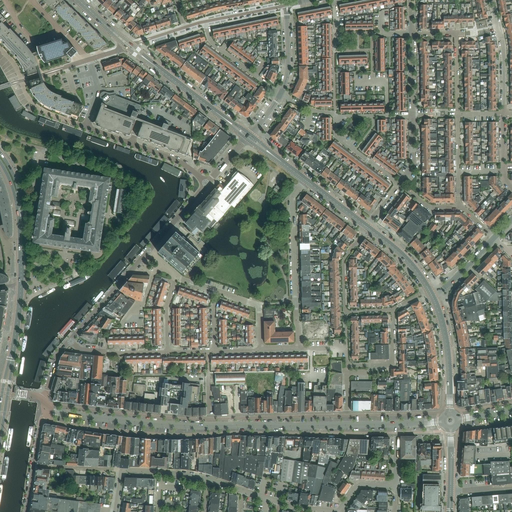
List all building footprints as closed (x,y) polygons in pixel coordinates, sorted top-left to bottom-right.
[(71,8),(64,0),(63,1),(62,0),(55,0),(49,6),(53,11),(54,10),(61,18),(71,8)] [(106,9),(107,9),(109,7),(115,0),(107,0),(103,5),(104,6),(103,6),(106,9)] [(123,2),(124,0),(115,0),(109,7),(107,9),(113,14),(114,12),(123,2)] [(114,12),(113,14),(117,17),(117,18),(118,19),(119,19),(119,20),(121,18),(125,13),(122,10),(124,8),(123,8),(126,4),(123,2),(114,12)] [(135,17),(139,12),(142,9),(134,3),(130,7),(125,13),(121,18),(119,20),(123,23),(124,24),(124,25),(125,26),(126,25),(127,26),(135,17)] [(171,22),(171,24),(172,24),(178,22),(175,14),(174,12),(173,7),(167,9),(171,22)] [(61,18),(65,22),(66,22),(73,29),(83,19),(75,12),(71,8),(61,18)] [(499,10),(500,16),(503,16),(503,15),(508,14),(507,10),(510,10),(510,8),(499,10)] [(171,25),(170,22),(168,16),(165,17),(164,14),(161,15),(160,15),(162,20),(164,27),(171,25)] [(132,30),(133,28),(137,24),(134,22),(137,19),(135,17),(127,26),(129,28),(129,29),(130,30),(131,30),(132,30)] [(149,18),(147,19),(147,20),(151,31),(152,30),(152,31),(153,30),(154,31),(155,30),(156,29),(157,29),(156,27),(154,22),(150,24),(149,18)] [(83,19),(73,29),(77,33),(78,33),(85,40),(95,31),(87,23),(83,19)] [(158,29),(164,27),(162,20),(159,21),(159,19),(155,21),(158,29)] [(143,26),(144,31),(145,33),(146,33),(148,33),(148,32),(149,32),(149,31),(151,31),(147,20),(145,21),(147,25),(143,26)] [(140,26),(138,25),(134,29),(132,31),(137,35),(137,34),(138,35),(143,33),(141,26),(140,26)] [(7,27),(0,33),(0,40),(14,55),(16,58),(19,62),(22,66),(23,69),(24,72),(26,71),(28,76),(38,73),(39,73),(38,70),(37,66),(35,63),(34,60),(32,57),(30,54),(28,51),(26,48),(24,46),(13,35),(15,34),(12,31),(11,32),(9,31),(10,30),(7,27)] [(95,31),(85,40),(94,50),(109,45),(95,31)] [(199,33),(193,35),(197,47),(199,46),(198,43),(205,41),(203,34),(199,35),(199,33)] [(193,35),(188,37),(191,45),(194,44),(195,47),(197,47),(193,35)] [(185,50),(187,50),(183,38),(178,40),(181,49),(184,47),(185,50)] [(41,59),(42,60),(43,61),(44,63),(45,63),(68,55),(71,59),(78,52),(73,48),(68,43),(63,45),(62,40),(38,48),(38,47),(37,47),(37,48),(37,49),(38,50),(38,51),(38,52),(39,53),(39,55),(40,56),(40,57),(41,59)] [(157,47),(156,50),(166,57),(172,49),(176,47),(178,46),(177,43),(176,41),(157,47)] [(469,49),(475,49),(479,49),(478,42),(475,43),(475,41),(469,41),(469,42),(469,48),(469,49)] [(228,49),(232,52),(240,43),(238,42),(236,44),(233,42),(228,49)] [(240,43),(232,52),(237,56),(242,48),(239,46),(241,44),(240,43)] [(205,44),(200,52),(203,54),(201,56),(203,57),(210,48),(205,44)] [(172,49),(166,57),(168,59),(170,61),(170,60),(171,61),(176,54),(173,52),(177,47),(176,47),(172,49)] [(209,58),(214,51),(210,48),(203,57),(204,58),(206,56),(209,58)] [(242,48),(237,56),(241,59),(248,49),(247,48),(245,51),(242,48)] [(248,49),(241,59),(245,62),(251,55),(248,53),(250,50),(248,49)] [(210,63),(211,64),(219,54),(214,51),(209,58),(212,60),(210,63)] [(176,54),(171,61),(173,63),(176,64),(182,56),(181,53),(180,54),(178,56),(176,54)] [(211,64),(213,65),(215,63),(217,65),(223,58),(219,54),(211,64)] [(245,62),(250,65),(257,56),(255,55),(253,57),(251,55),(245,62)] [(180,68),(183,64),(185,61),(182,59),(183,57),(182,56),(176,64),(180,68)] [(188,63),(192,57),(190,56),(181,68),(183,70),(183,71),(185,72),(186,72),(191,65),(188,63)] [(199,65),(203,60),(198,57),(194,61),(199,65)] [(223,58),(217,65),(220,67),(218,69),(220,71),(227,61),(223,58)] [(115,71),(117,70),(113,59),(107,61),(110,69),(114,68),(115,71)] [(125,62),(122,66),(125,68),(123,71),(125,72),(132,62),(127,59),(125,62)] [(208,64),(203,60),(199,65),(199,66),(201,67),(204,69),(208,64)] [(232,64),(227,61),(220,71),(221,72),(223,69),(226,71),(232,64)] [(125,72),(126,73),(128,70),(131,73),(136,66),(134,64),(132,62),(125,72)] [(227,76),(229,77),(236,67),(232,64),(226,71),(229,73),(227,76)] [(191,65),(186,72),(186,73),(188,75),(189,74),(191,76),(198,67),(196,65),(194,67),(191,65)] [(265,68),(268,70),(269,71),(277,74),(277,73),(278,73),(279,67),(278,65),(267,65),(265,68)] [(136,77),(140,72),(142,70),(139,68),(139,67),(138,67),(138,66),(137,67),(137,66),(132,72),(131,73),(128,76),(129,79),(133,74),(136,77)] [(198,67),(191,76),(193,78),(195,80),(195,79),(196,80),(201,72),(198,70),(201,67),(199,66),(198,67)] [(201,72),(196,80),(196,81),(198,82),(199,82),(201,83),(212,69),(209,67),(205,73),(206,73),(204,75),(201,72)] [(236,67),(229,77),(230,78),(232,76),(235,78),(240,71),(236,67)] [(141,82),(146,76),(147,74),(147,73),(145,72),(144,72),(142,71),(143,70),(134,82),(136,83),(138,80),(141,82)] [(277,74),(269,71),(268,70),(264,76),(272,82),(274,82),(274,81),(277,74)] [(236,82),(237,84),(244,74),(240,71),(235,78),(237,80),(236,82)] [(243,84),(249,77),(244,74),(237,84),(239,85),(241,82),(243,84)] [(143,85),(146,87),(148,85),(151,80),(153,78),(152,78),(153,77),(151,76),(150,76),(148,75),(147,77),(138,88),(140,89),(143,85)] [(207,88),(215,77),(213,75),(210,79),(207,77),(202,84),(202,85),(203,86),(204,86),(207,88)] [(217,78),(215,77),(207,88),(209,90),(209,91),(211,91),(212,91),(212,92),(217,85),(214,82),(216,80),(217,78)] [(244,89),(246,90),(253,80),(249,77),(243,84),(246,86),(244,89)] [(153,78),(151,80),(148,85),(151,88),(149,91),(151,92),(158,82),(156,81),(156,80),(155,79),(154,79),(153,79),(153,78)] [(306,84),(308,80),(300,78),(300,79),(299,79),(298,80),(299,81),(298,84),(307,88),(310,86),(311,86),(309,85),(308,85),(306,84)] [(60,112),(65,99),(61,97),(61,98),(59,97),(60,96),(56,95),(56,96),(51,94),(49,92),(47,91),(45,89),(44,87),(43,84),(42,82),(41,79),(40,79),(30,82),(31,85),(32,89),(30,90),(32,94),(34,97),(36,99),(38,101),(40,103),(44,105),(50,108),(60,112)] [(253,80),(246,90),(247,91),(249,89),(252,91),(258,84),(253,80)] [(161,88),(163,86),(162,86),(162,85),(161,84),(160,84),(158,82),(151,92),(152,93),(154,91),(157,93),(161,88)] [(216,94),(217,96),(226,84),(224,83),(222,86),(218,83),(217,85),(212,92),(213,92),(213,93),(214,94),(215,94),(216,94)] [(222,100),(228,93),(225,90),(226,89),(225,89),(227,86),(226,84),(217,96),(220,98),(220,99),(221,100),(222,99),(222,100)] [(302,92),(304,89),(304,90),(303,92),(305,94),(305,93),(308,91),(307,90),(308,90),(310,86),(307,88),(298,84),(296,86),(295,86),(295,87),(295,88),(295,89),(302,92)] [(267,91),(261,86),(259,89),(255,87),(254,89),(264,96),(265,94),(266,94),(267,92),(267,91)] [(158,102),(160,102),(161,100),(169,90),(167,89),(168,88),(167,88),(167,89),(166,89),(166,88),(165,87),(164,87),(159,93),(158,94),(161,96),(157,102),(158,102)] [(254,95),(253,96),(260,101),(260,100),(261,101),(263,99),(262,98),(264,96),(254,89),(252,91),(255,94),(254,95)] [(295,89),(293,94),(293,95),(296,97),(299,99),(300,99),(303,100),(303,98),(305,95),(305,94),(303,92),(302,92),(295,89)] [(352,91),(352,89),(340,89),(340,95),(343,95),(344,99),(350,99),(350,96),(349,96),(349,91),(352,91)] [(172,96),(174,94),(173,94),(173,93),(172,92),(171,92),(171,91),(170,92),(169,90),(161,100),(163,102),(166,98),(169,101),(172,96)] [(233,90),(224,101),(226,103),(227,104),(228,104),(229,105),(234,99),(231,97),(235,91),(233,90)] [(305,93),(305,94),(305,95),(303,98),(303,100),(308,102),(309,100),(311,92),(309,92),(308,94),(305,93)] [(233,108),(234,108),(240,100),(238,98),(240,95),(238,93),(234,99),(229,105),(231,106),(231,107),(232,108),(233,108)] [(243,106),(239,112),(240,113),(239,113),(240,114),(241,115),(242,115),(243,115),(246,117),(248,117),(252,112),(252,111),(256,106),(259,102),(257,100),(253,97),(250,94),(248,93),(245,98),(248,100),(249,101),(245,106),(246,106),(245,107),(243,106)] [(97,127),(101,128),(115,133),(116,131),(130,136),(138,115),(140,113),(139,111),(141,106),(116,96),(115,95),(116,95),(111,96),(110,96),(109,96),(108,96),(108,95),(107,95),(107,94),(102,98),(102,99),(103,99),(103,100),(103,101),(103,102),(95,123),(98,124),(97,127)] [(315,106),(320,106),(320,94),(318,94),(318,97),(311,97),(311,105),(315,105),(315,106)] [(175,96),(175,95),(173,97),(170,101),(173,102),(170,106),(172,107),(177,101),(179,102),(181,100),(177,97),(178,97),(176,95),(175,96)] [(11,99),(20,112),(24,109),(16,96),(11,99)] [(239,112),(243,106),(241,104),(243,101),(244,99),(242,98),(240,100),(234,108),(236,110),(236,111),(237,112),(238,112),(239,112)] [(65,99),(60,112),(70,116),(71,114),(79,117),(83,106),(65,99)] [(175,109),(176,107),(178,105),(182,108),(186,103),(185,103),(185,102),(184,101),(183,101),(181,100),(179,102),(177,101),(172,107),(175,109)] [(183,114),(186,115),(188,113),(189,113),(190,111),(188,109),(190,107),(188,105),(189,105),(187,104),(186,104),(186,103),(182,108),(181,109),(184,111),(185,110),(185,111),(183,114)] [(190,114),(193,117),(195,114),(197,112),(196,111),(196,110),(195,109),(194,110),(190,107),(188,109),(190,111),(189,113),(188,113),(186,115),(188,116),(190,114)] [(293,119),(294,119),(297,115),(298,116),(299,112),(297,111),(296,110),(295,110),(294,110),(293,111),(290,109),(290,110),(289,110),(288,111),(289,111),(287,114),(293,119)] [(27,117),(41,122),(43,118),(29,112),(27,117)] [(192,129),(203,116),(200,113),(200,114),(199,113),(197,112),(192,119),(192,129)] [(301,127),(303,124),(297,121),(296,121),(294,119),(293,119),(287,114),(285,116),(284,116),(284,117),(284,118),(283,118),(284,118),(284,119),(290,123),(292,121),(296,123),(300,126),(301,127)] [(202,127),(206,122),(207,120),(206,119),(207,119),(203,116),(192,129),(193,139),(194,140),(194,139),(196,137),(203,127),(202,127)] [(291,123),(290,123),(284,119),(283,119),(282,120),(282,121),(281,123),(291,131),(292,129),(289,126),(291,123)] [(48,125),(62,130),(63,125),(49,120),(48,125)] [(209,121),(208,121),(204,128),(206,130),(204,133),(206,135),(214,125),(212,123),(212,122),(210,121),(209,121)] [(191,141),(144,123),(143,122),(137,137),(141,139),(142,140),(142,141),(143,141),(144,141),(144,140),(148,141),(148,142),(149,143),(150,143),(151,143),(151,142),(155,144),(154,144),(155,144),(155,145),(156,145),(156,146),(157,146),(157,147),(158,145),(162,146),(162,147),(162,148),(163,148),(164,148),(165,148),(168,149),(169,150),(170,151),(171,152),(172,150),(175,152),(176,153),(177,153),(178,153),(182,154),(182,155),(183,155),(183,156),(184,156),(184,157),(185,157),(186,157),(186,156),(188,156),(189,154),(187,153),(191,141)] [(278,127),(277,127),(284,132),(286,130),(290,133),(290,132),(291,131),(281,123),(279,125),(278,125),(277,126),(278,127)] [(206,135),(208,137),(211,133),(214,136),(216,133),(218,131),(219,129),(218,128),(218,127),(217,126),(216,126),(214,125),(206,135)] [(67,132),(81,137),(83,133),(69,127),(67,132)] [(284,132),(277,127),(276,127),(275,128),(275,129),(274,131),(284,139),(285,138),(281,135),(283,132),(284,132)] [(200,151),(198,159),(199,160),(199,161),(204,162),(205,162),(206,162),(208,163),(210,163),(212,160),(216,156),(228,141),(228,142),(228,141),(230,139),(230,137),(228,136),(228,135),(224,133),(220,129),(218,131),(217,133),(210,142),(203,142),(200,151)] [(274,139),(284,147),(286,145),(288,143),(284,139),(274,131),(273,132),(272,133),(272,134),(271,135),(270,135),(271,135),(271,136),(271,137),(272,138),(273,139),(274,139)] [(300,141),(306,145),(311,140),(315,134),(307,132),(306,133),(303,137),(302,139),(300,141)] [(375,133),(371,137),(381,145),(382,143),(379,141),(382,138),(375,133)] [(371,137),(368,142),(375,147),(377,144),(379,146),(381,145),(371,137)] [(95,142),(109,148),(111,143),(97,138),(95,142)] [(330,150),(333,152),(338,145),(334,141),(327,151),(329,152),(330,150)] [(291,142),(288,146),(286,148),(287,149),(289,151),(289,150),(291,152),(297,145),(295,143),(294,144),(291,142)] [(368,142),(365,146),(374,153),(375,152),(373,150),(375,147),(368,142)] [(115,150),(129,155),(131,150),(117,145),(115,150)] [(299,148),(299,146),(297,145),(291,152),(294,154),(293,154),(295,156),(296,156),(297,156),(299,153),(301,150),(302,150),(300,148),(299,148)] [(334,156),(336,157),(343,148),(338,145),(333,152),(336,154),(334,156)] [(373,155),(374,153),(365,146),(361,150),(368,156),(370,153),(373,155)] [(305,151),(301,156),(300,158),(300,159),(302,161),(305,162),(315,149),(313,148),(312,150),(311,150),(310,152),(309,152),(308,154),(305,151)] [(339,156),(342,158),(347,151),(343,148),(336,157),(337,159),(339,156)] [(315,149),(305,162),(307,164),(307,165),(309,166),(310,166),(315,159),(312,156),(315,153),(316,153),(317,150),(315,149)] [(343,163),(344,164),(351,155),(347,151),(342,158),(344,160),(343,163)] [(377,162),(384,153),(383,152),(381,154),(378,152),(372,159),(377,162)] [(384,153),(377,162),(381,166),(387,158),(384,156),(386,154),(384,153)] [(312,168),(315,170),(323,159),(322,158),(321,157),(318,155),(315,159),(310,166),(310,167),(312,169),(312,168)] [(348,163),(350,165),(356,158),(351,155),(344,164),(346,165),(348,163)] [(145,161),(159,166),(161,161),(147,156),(145,161)] [(351,169),(353,171),(360,161),(356,158),(350,165),(353,167),(351,169)] [(387,158),(381,166),(385,169),(393,159),(391,158),(389,161),(387,158)] [(323,159),(315,170),(317,172),(319,174),(319,173),(320,174),(325,167),(322,164),(323,163),(325,160),(323,159)] [(393,159),(385,169),(390,172),(395,165),(392,163),(394,160),(393,159)] [(356,169),(359,171),(364,164),(360,161),(353,171),(354,172),(356,169)] [(164,168),(178,174),(180,170),(166,164),(164,168)] [(360,176),(362,177),(369,168),(364,164),(359,171),(362,173),(360,176)] [(395,165),(390,172),(394,175),(401,166),(400,165),(398,167),(395,165)] [(330,168),(329,170),(326,168),(321,174),(321,175),(321,176),(323,177),(324,177),(326,178),(331,172),(334,167),(332,166),(331,168),(330,168)] [(422,173),(425,173),(425,177),(434,177),(434,171),(430,171),(430,167),(422,167),(422,173)] [(38,208),(39,208),(35,231),(35,235),(33,243),(64,247),(66,248),(68,248),(89,251),(99,252),(100,244),(101,241),(101,235),(103,236),(103,234),(102,234),(103,228),(104,218),(105,218),(104,217),(105,215),(105,213),(106,213),(105,213),(109,190),(109,186),(110,178),(55,170),(45,168),(44,176),(43,180),(39,203),(39,206),(39,208),(38,208)] [(340,170),(338,168),(334,174),(331,172),(326,178),(326,179),(327,180),(328,180),(330,182),(339,171),(340,170)] [(365,176),(368,178),(373,171),(369,168),(362,177),(363,178),(365,176)] [(335,185),(340,179),(337,177),(339,175),(338,174),(340,172),(339,171),(330,182),(332,183),(333,184),(334,185),(335,185)] [(369,182),(370,183),(377,174),(373,171),(368,178),(370,180),(369,182)] [(231,178),(230,180),(231,181),(228,185),(225,188),(219,183),(216,187),(216,188),(215,189),(200,206),(199,205),(197,208),(194,211),(184,223),(187,226),(185,228),(188,231),(191,233),(194,236),(199,230),(202,232),(208,226),(210,228),(216,221),(217,222),(224,214),(231,205),(234,208),(254,185),(253,184),(251,183),(250,181),(249,180),(248,179),(246,178),(245,177),(244,176),(242,175),(241,174),(239,173),(238,172),(236,172),(235,172),(234,173),(233,174),(233,175),(232,177),(231,178)] [(0,207),(3,225),(2,225),(1,225),(1,226),(1,227),(1,228),(2,228),(3,228),(7,236),(7,237),(8,237),(8,238),(9,238),(10,238),(11,238),(11,237),(12,237),(12,236),(13,236),(13,235),(13,229),(13,224),(12,217),(12,212),(11,206),(10,204),(10,201),(9,196),(7,191),(6,186),(3,180),(1,174),(0,174),(0,173),(0,207)] [(374,182),(376,184),(382,177),(377,174),(370,183),(372,185),(374,182)] [(348,176),(344,182),(341,179),(336,186),(337,186),(337,187),(338,188),(339,188),(341,190),(346,183),(350,178),(348,176)] [(377,189),(379,190),(386,181),(382,177),(376,184),(379,186),(377,189)] [(344,192),(346,193),(351,187),(354,182),(353,180),(349,185),(346,183),(341,190),(342,190),(341,190),(342,191),(343,192),(344,192)] [(386,181),(379,190),(380,191),(382,189),(385,191),(390,184),(386,181)] [(496,182),(496,181),(494,181),(492,183),(481,183),(481,186),(486,186),(489,186),(492,189),(498,184),(496,182)] [(490,194),(491,195),(500,187),(499,186),(499,185),(498,184),(492,189),(493,191),(490,194)] [(348,195),(350,197),(356,190),(358,187),(356,186),(354,189),(351,187),(346,193),(346,194),(347,195),(348,195)] [(496,194),(498,196),(503,191),(503,190),(502,189),(500,187),(491,195),(493,197),(494,196),(496,194)] [(117,189),(117,190),(114,212),(122,213),(126,191),(117,189)] [(353,199),(355,200),(362,191),(360,190),(358,192),(356,190),(350,197),(351,197),(351,198),(352,199),(353,199)] [(439,190),(438,190),(438,191),(438,194),(434,194),(434,197),(432,203),(435,203),(436,203),(437,203),(438,203),(440,203),(441,203),(440,191),(439,190)] [(411,204),(408,201),(410,199),(403,193),(400,197),(401,197),(400,198),(410,206),(411,204)] [(423,193),(423,196),(424,197),(432,203),(434,197),(430,194),(429,193),(427,193),(423,193)] [(364,197),(361,194),(356,201),(357,201),(357,202),(358,203),(359,203),(361,205),(368,196),(366,194),(364,197)] [(372,208),(371,208),(373,206),(375,204),(374,204),(379,197),(375,194),(370,201),(371,201),(366,208),(366,209),(367,210),(368,210),(369,211),(370,209),(371,210),(372,208)] [(452,194),(446,194),(446,203),(450,203),(453,203),(454,202),(455,202),(455,199),(454,199),(454,194),(452,194)] [(298,209),(299,209),(301,211),(301,212),(302,210),(311,198),(309,197),(308,196),(307,195),(306,195),(303,199),(302,199),(301,200),(302,201),(301,201),(303,203),(301,206),(301,205),(298,209)] [(464,197),(464,199),(464,200),(464,202),(467,205),(473,199),(475,197),(474,195),(472,196),(464,196),(464,197)] [(365,208),(366,208),(371,201),(370,201),(368,199),(369,197),(368,196),(361,205),(363,206),(363,207),(364,208),(365,208)] [(473,199),(467,205),(467,206),(468,207),(469,207),(470,208),(480,198),(481,197),(480,196),(479,196),(476,198),(477,198),(475,201),(473,199)] [(502,197),(501,199),(509,207),(511,205),(511,204),(511,202),(507,198),(505,200),(504,199),(502,197)] [(179,198),(170,210),(173,213),(183,201),(179,198)] [(307,207),(310,209),(316,202),(315,201),(314,200),(313,200),(311,198),(302,210),(303,211),(305,209),(307,207)] [(409,208),(410,206),(400,198),(399,199),(396,202),(403,207),(405,209),(406,209),(403,207),(405,205),(407,206),(406,207),(408,208),(409,208)] [(480,198),(470,208),(471,209),(472,210),(473,211),(474,211),(476,210),(480,206),(477,203),(481,200),(480,198)] [(501,199),(499,200),(501,202),(500,202),(502,203),(500,205),(505,211),(506,210),(507,210),(508,209),(508,208),(509,207),(501,199)] [(412,212),(415,206),(417,204),(415,203),(414,202),(413,201),(411,204),(410,206),(409,208),(411,210),(408,214),(409,215),(412,212)] [(313,211),(311,214),(313,215),(320,205),(318,204),(318,203),(317,202),(316,202),(310,209),(313,211)] [(393,207),(395,208),(404,215),(405,213),(401,210),(403,207),(396,202),(394,205),(394,206),(393,206),(393,207)] [(481,215),(485,210),(482,208),(485,205),(483,203),(476,210),(474,212),(476,214),(476,215),(478,216),(479,216),(481,215)] [(320,216),(323,211),(325,209),(324,209),(324,208),(323,207),(322,207),(320,205),(313,215),(315,216),(317,214),(320,216)] [(414,213),(412,212),(409,215),(406,219),(407,219),(405,221),(407,223),(402,229),(401,230),(399,232),(398,233),(398,234),(401,237),(402,237),(402,238),(402,237),(403,238),(404,239),(404,240),(407,243),(408,242),(412,238),(417,232),(419,234),(420,234),(421,231),(422,232),(427,225),(423,222),(424,221),(426,222),(431,215),(418,205),(417,205),(418,205),(413,212),(414,213)] [(491,205),(490,207),(494,211),(491,213),(497,219),(498,219),(499,218),(500,217),(501,215),(493,206),(491,205)] [(505,211),(500,205),(499,205),(497,207),(494,205),(493,206),(501,215),(503,213),(504,213),(505,212),(505,211)] [(397,212),(397,211),(392,207),(390,210),(388,214),(387,215),(382,221),(390,227),(391,228),(394,231),(395,230),(396,231),(395,232),(396,232),(406,219),(406,218),(407,218),(404,216),(401,214),(401,215),(400,216),(399,214),(398,216),(395,214),(397,212)] [(326,210),(320,217),(324,219),(321,223),(323,224),(326,221),(331,213),(329,212),(329,211),(327,210),(326,210)] [(485,212),(483,213),(494,223),(495,221),(496,221),(497,220),(497,219),(491,213),(489,216),(485,212)] [(325,227),(327,228),(335,217),(333,216),(333,215),(332,214),(331,214),(331,213),(326,221),(328,223),(325,227)] [(481,215),(480,217),(486,223),(488,225),(488,226),(489,227),(490,227),(491,227),(494,223),(483,213),(481,215)] [(462,225),(466,221),(468,219),(467,219),(467,218),(466,217),(465,217),(463,214),(461,217),(461,220),(459,222),(457,224),(458,225),(460,223),(462,225)] [(165,215),(155,226),(159,229),(169,218),(165,215)] [(314,224),(316,221),(314,219),(313,220),(309,218),(307,218),(307,215),(299,215),(299,216),(299,217),(299,218),(299,220),(309,220),(313,222),(314,224)] [(335,217),(327,228),(329,229),(332,226),(335,228),(340,221),(340,220),(340,219),(338,218),(337,219),(335,217)] [(468,228),(472,224),(473,223),(470,221),(469,221),(468,220),(466,222),(462,226),(459,229),(457,232),(460,234),(462,233),(461,232),(461,231),(464,228),(465,230),(466,229),(467,230),(468,228)] [(340,231),(345,225),(345,224),(344,223),(343,222),(342,222),(340,221),(335,228),(334,228),(332,231),(334,233),(337,229),(340,231)] [(432,233),(437,226),(432,223),(427,229),(432,233)] [(477,228),(472,224),(468,228),(479,239),(479,238),(480,237),(481,238),(483,235),(483,234),(477,228)] [(347,226),(341,233),(345,235),(340,241),(342,242),(352,229),(350,228),(351,228),(351,227),(350,228),(349,227),(348,226),(347,226)] [(467,230),(471,234),(469,236),(476,243),(478,240),(478,239),(479,239),(468,228),(467,230)] [(347,246),(349,243),(346,241),(348,238),(352,240),(354,237),(355,236),(354,236),(357,233),(356,233),(356,232),(355,231),(354,231),(353,231),(354,230),(353,231),(352,229),(342,242),(345,244),(347,246)] [(151,231),(142,242),(145,245),(155,234),(151,231)] [(199,253),(185,240),(176,232),(167,242),(158,252),(182,273),(191,263),(199,253)] [(463,242),(461,245),(468,251),(470,248),(471,247),(460,236),(456,232),(455,234),(463,242)] [(419,234),(413,240),(414,240),(410,244),(412,246),(412,247),(413,248),(414,248),(415,248),(421,242),(418,240),(422,236),(420,234),(419,234)] [(476,243),(469,236),(465,240),(463,238),(464,237),(462,235),(460,236),(471,247),(472,246),(471,246),(472,245),(473,246),(476,243)] [(346,248),(347,246),(345,244),(342,242),(340,241),(337,238),(335,239),(338,241),(337,242),(339,243),(337,245),(342,249),(344,250),(345,249),(346,248)] [(360,246),(362,247),(363,248),(360,252),(362,254),(370,243),(368,242),(368,241),(366,239),(365,240),(365,239),(360,246)] [(425,244),(423,245),(421,242),(415,248),(415,249),(415,250),(416,251),(417,251),(419,253),(425,246),(426,247),(427,246),(427,247),(428,245),(430,244),(428,242),(426,244),(425,244)] [(373,249),(375,247),(374,247),(375,246),(372,244),(372,245),(370,243),(362,254),(364,255),(367,251),(370,254),(373,249)] [(456,244),(454,246),(463,255),(464,255),(463,254),(464,253),(465,254),(468,251),(461,245),(458,247),(456,244)] [(139,245),(129,256),(133,260),(142,248),(139,245)] [(341,257),(341,256),(341,255),(343,251),(341,250),(337,246),(333,251),(334,252),(341,257)] [(463,255),(454,246),(452,248),(455,250),(453,253),(460,259),(463,257),(462,256),(463,255)] [(375,257),(380,251),(379,250),(379,249),(378,249),(377,249),(375,247),(373,249),(370,254),(367,258),(369,259),(372,255),(375,257)] [(427,249),(422,253),(420,254),(421,255),(421,256),(421,257),(422,257),(424,259),(434,250),(433,248),(430,250),(431,251),(430,252),(427,249)] [(498,259),(501,255),(503,254),(501,252),(499,250),(499,249),(498,248),(497,248),(495,251),(494,251),(493,252),(492,253),(498,259)] [(460,259),(453,253),(450,255),(445,249),(443,251),(446,254),(455,263),(456,263),(455,262),(456,262),(457,262),(460,259)] [(361,257),(363,259),(363,260),(365,257),(356,250),(353,255),(355,256),(359,260),(361,257)] [(434,255),(436,253),(434,250),(424,259),(426,261),(426,262),(426,263),(427,263),(428,264),(430,262),(435,258),(432,255),(433,254),(434,255)] [(338,257),(339,257),(341,257),(334,252),(333,254),(333,256),(332,256),(332,261),(338,261),(339,261),(338,257)] [(378,261),(380,263),(387,256),(386,256),(387,255),(384,253),(384,254),(382,252),(375,260),(373,262),(375,264),(378,261)] [(490,255),(488,257),(490,259),(494,263),(496,265),(497,266),(498,264),(495,262),(498,259),(492,253),(492,254),(491,254),(490,255)] [(449,265),(451,267),(452,267),(455,265),(454,264),(455,263),(446,254),(444,256),(447,259),(445,261),(449,265)] [(508,258),(506,257),(506,256),(505,255),(504,255),(504,254),(500,258),(503,260),(503,261),(503,263),(503,262),(510,261),(510,260),(509,260),(509,259),(509,258),(508,258)] [(380,263),(378,266),(374,271),(376,272),(383,265),(385,267),(392,260),(389,257),(388,258),(387,256),(380,263)] [(430,263),(428,264),(429,266),(429,267),(431,270),(439,264),(437,261),(442,258),(440,256),(430,263)] [(494,263),(488,257),(488,258),(487,258),(486,259),(486,260),(484,262),(490,268),(492,271),(494,269),(492,266),(494,263)] [(385,267),(388,269),(385,272),(386,273),(387,272),(389,271),(396,265),(394,263),(394,262),(392,260),(385,267)] [(125,261),(115,272),(119,276),(129,264),(125,261)] [(479,266),(486,272),(489,275),(490,274),(487,271),(490,268),(484,262),(483,262),(482,262),(481,264),(480,266),(479,266)] [(444,270),(446,268),(447,268),(448,267),(447,265),(446,264),(441,268),(441,267),(442,266),(442,265),(440,263),(439,264),(431,270),(433,273),(434,273),(435,273),(434,274),(435,276),(436,275),(437,276),(439,274),(438,274),(440,273),(440,274),(443,272),(443,271),(444,269),(444,270)] [(475,271),(477,272),(482,277),(484,274),(487,277),(489,276),(489,275),(486,272),(479,266),(478,268),(477,268),(476,269),(476,270),(475,271)] [(389,271),(387,272),(382,278),(384,279),(389,274),(391,277),(399,271),(396,268),(395,268),(394,267),(389,271)] [(393,280),(386,286),(387,288),(396,281),(400,277),(402,276),(400,274),(401,273),(399,271),(391,277),(393,280)] [(0,284),(0,285),(1,285),(2,284),(3,284),(4,284),(5,284),(6,283),(7,283),(8,283),(8,282),(9,282),(9,281),(9,280),(9,279),(9,278),(8,277),(7,277),(7,276),(6,276),(6,275),(5,275),(4,274),(3,274),(2,274),(1,274),(0,273),(0,284)] [(479,279),(473,273),(472,274),(471,274),(470,275),(470,276),(470,277),(469,278),(468,278),(477,286),(479,284),(476,282),(479,279)] [(73,285),(87,279),(84,274),(71,281),(73,285)] [(149,283),(149,276),(133,275),(129,280),(128,281),(129,281),(128,281),(143,283),(149,283)] [(404,279),(403,277),(401,278),(391,286),(391,287),(393,288),(398,284),(400,287),(407,281),(405,278),(404,279)] [(464,282),(470,288),(473,285),(475,288),(477,286),(468,278),(469,278),(468,279),(467,279),(467,280),(466,280),(465,281),(465,282),(464,282)] [(458,298),(454,296),(453,298),(452,301),(452,306),(451,306),(453,312),(486,302),(487,302),(487,301),(498,301),(498,298),(498,295),(498,293),(484,280),(475,290),(478,292),(470,294),(458,298)] [(159,287),(166,289),(168,284),(161,281),(159,287)] [(402,290),(398,292),(399,294),(410,287),(409,284),(407,281),(400,287),(402,290)] [(119,291),(136,300),(142,301),(144,284),(127,282),(126,282),(127,282),(123,286),(123,287),(120,290),(119,291)] [(470,288),(464,282),(459,287),(465,293),(466,292),(468,293),(470,294),(478,292),(475,290),(473,291),(473,290),(470,288)] [(54,294),(68,288),(65,284),(52,290),(54,294)] [(164,295),(166,289),(159,287),(157,293),(164,295)] [(177,295),(183,296),(186,289),(180,287),(177,295)] [(412,288),(412,289),(410,287),(399,294),(401,297),(402,299),(404,298),(402,295),(405,293),(405,294),(407,296),(414,292),(413,291),(414,291),(412,288)] [(458,298),(470,294),(468,293),(466,292),(465,293),(459,287),(455,291),(454,296),(458,298)] [(396,300),(397,302),(399,301),(400,301),(401,300),(402,299),(401,297),(399,294),(398,292),(397,292),(396,291),(393,293),(389,288),(387,289),(391,294),(393,295),(396,300)] [(100,289),(90,300),(94,304),(104,292),(100,289)] [(186,289),(183,296),(189,298),(191,291),(186,289)] [(0,290),(0,347),(3,332),(8,300),(9,290),(0,290)] [(195,300),(197,293),(191,291),(189,298),(195,300)] [(120,293),(118,292),(114,296),(126,303),(127,302),(128,300),(124,297),(125,296),(120,293)] [(157,293),(155,298),(163,301),(164,295),(157,293)] [(396,302),(395,300),(392,296),(390,297),(387,293),(385,293),(389,304),(392,304),(392,305),(393,304),(394,305),(395,304),(395,303),(396,302)] [(202,295),(200,302),(206,304),(208,297),(202,295)] [(117,303),(123,307),(125,304),(126,303),(114,296),(112,299),(117,303)] [(321,297),(311,297),(302,298),(302,300),(301,300),(301,302),(302,302),(302,303),(302,307),(315,307),(318,307),(317,302),(315,303),(315,300),(321,299),(321,297)] [(155,298),(155,299),(154,304),(161,307),(163,301),(155,298)] [(121,310),(123,307),(117,303),(112,299),(108,303),(111,305),(118,310),(120,311),(121,310)] [(219,309),(225,311),(228,303),(222,302),(219,309)] [(411,306),(413,311),(414,311),(422,307),(419,302),(414,304),(413,304),(412,304),(412,305),(411,306)] [(486,302),(453,312),(454,313),(453,313),(453,314),(454,314),(455,318),(477,311),(477,310),(482,309),(482,310),(487,309),(487,306),(486,302)] [(111,305),(108,303),(105,307),(111,310),(113,312),(115,310),(119,313),(119,312),(120,311),(118,310),(111,305)] [(228,303),(225,311),(231,313),(233,305),(228,303)] [(233,305),(231,313),(237,314),(239,307),(233,305)] [(85,307),(75,318),(79,321),(89,310),(85,307)] [(116,316),(117,315),(116,314),(113,312),(111,310),(105,307),(102,310),(110,315),(113,317),(116,316)] [(239,307),(237,314),(242,316),(245,309),(239,307)] [(415,314),(412,315),(413,317),(424,313),(423,310),(423,308),(422,308),(422,307),(414,311),(415,314)] [(242,316),(248,318),(250,311),(245,309),(242,316)] [(409,314),(409,313),(407,311),(406,309),(405,309),(403,309),(403,310),(402,311),(402,312),(403,315),(405,318),(404,319),(405,322),(407,321),(405,318),(408,316),(410,315),(409,314)] [(107,317),(115,320),(116,316),(113,317),(110,315),(102,310),(99,314),(107,317)] [(478,314),(477,311),(455,318),(456,321),(455,322),(456,322),(456,323),(456,324),(465,321),(466,321),(480,321),(485,319),(483,312),(478,314)] [(417,318),(418,321),(426,318),(426,317),(426,316),(425,315),(424,313),(413,317),(413,319),(417,318)] [(110,330),(111,327),(113,323),(114,321),(104,317),(104,319),(101,323),(99,325),(98,327),(99,328),(110,330)] [(426,318),(418,321),(419,325),(416,326),(416,328),(428,324),(427,322),(427,321),(427,319),(426,319),(426,318)] [(265,343),(277,342),(294,342),(293,332),(285,332),(285,330),(284,330),(284,331),(282,331),(282,330),(282,332),(275,332),(274,321),(264,322),(265,343)] [(471,326),(471,325),(467,325),(466,321),(465,321),(456,324),(455,324),(456,329),(456,330),(468,327),(471,326)] [(71,322),(61,334),(65,337),(75,326),(71,322)] [(91,322),(83,332),(90,333),(98,333),(99,328),(98,327),(96,326),(91,322)] [(422,332),(427,331),(430,330),(429,329),(430,328),(429,327),(428,324),(416,328),(417,330),(420,329),(422,332)] [(458,336),(469,334),(468,329),(472,329),(471,326),(468,327),(456,330),(456,331),(457,331),(458,335),(458,336)] [(303,339),(323,338),(323,336),(328,336),(328,327),(303,328),(303,339)] [(382,328),(382,332),(380,332),(380,337),(384,337),(384,338),(388,338),(388,336),(389,335),(389,334),(388,333),(388,332),(388,328),(382,328)] [(431,331),(430,331),(429,331),(423,333),(424,336),(420,337),(420,340),(433,337),(432,334),(432,333),(432,332),(431,331)] [(90,333),(83,332),(79,336),(87,340),(86,344),(90,344),(90,342),(94,334),(90,333)] [(470,338),(469,334),(458,336),(458,341),(458,342),(470,340),(474,340),(473,338),(473,337),(470,338)] [(460,348),(462,347),(471,347),(470,342),(474,342),(474,340),(470,340),(458,342),(458,343),(459,343),(459,347),(460,347),(460,348)] [(54,342),(44,353),(48,357),(58,345),(54,342)] [(511,343),(505,345),(506,348),(501,349),(502,352),(506,351),(506,350),(511,348),(511,343)] [(388,345),(375,345),(376,353),(376,360),(389,359),(389,356),(389,354),(389,353),(388,351),(389,351),(389,350),(388,350),(388,348),(389,348),(388,348),(388,345)] [(498,348),(477,348),(477,367),(486,367),(487,379),(488,379),(493,378),(499,377),(499,368),(498,366),(498,363),(498,360),(498,348)] [(59,364),(81,367),(81,359),(82,354),(77,353),(73,353),(66,352),(66,351),(61,357),(59,364)] [(82,354),(81,359),(81,367),(81,368),(80,368),(80,372),(80,378),(80,380),(86,380),(86,372),(87,372),(87,369),(87,366),(93,366),(94,356),(91,355),(91,356),(88,355),(82,354)] [(511,354),(507,356),(508,359),(505,359),(505,358),(498,360),(498,363),(500,363),(508,361),(511,360),(511,354)] [(100,356),(97,356),(94,355),(94,356),(93,366),(92,378),(96,378),(97,379),(97,378),(101,379),(102,375),(103,363),(103,356),(100,356)] [(435,357),(435,356),(433,356),(427,357),(427,361),(420,361),(417,362),(417,364),(423,364),(423,363),(436,362),(436,359),(436,357),(435,357)] [(509,364),(501,365),(498,366),(499,368),(504,367),(509,366),(511,365),(511,360),(508,361),(509,364)] [(329,373),(342,374),(342,369),(341,361),(331,361),(330,366),(330,368),(329,373)] [(41,380),(45,365),(41,364),(36,378),(41,380)] [(511,372),(511,371),(511,365),(509,366),(510,369),(505,370),(504,367),(499,368),(499,377),(509,375),(511,374),(511,372)] [(396,369),(396,374),(397,374),(397,378),(401,377),(403,377),(407,377),(407,373),(408,373),(408,371),(407,371),(407,369),(399,369),(396,369)] [(80,378),(80,372),(57,370),(55,376),(63,376),(80,378)] [(285,390),(286,378),(286,372),(284,372),(282,382),(281,386),(280,386),(278,396),(278,413),(284,413),(285,390)] [(326,411),(332,411),(334,411),(335,396),(342,396),(342,386),(342,374),(329,373),(328,384),(327,394),(326,396),(326,411)] [(237,385),(240,385),(245,384),(245,374),(215,374),(215,385),(220,385),(233,385),(237,385)] [(78,401),(77,403),(78,403),(83,404),(84,402),(84,392),(85,390),(85,384),(79,384),(80,380),(80,378),(63,376),(62,379),(62,385),(65,386),(68,386),(68,388),(71,388),(75,389),(79,389),(78,392),(78,401)] [(108,393),(112,393),(119,394),(119,393),(120,377),(108,376),(108,379),(107,393),(108,393)] [(58,391),(60,383),(61,379),(61,378),(55,377),(51,392),(55,393),(57,393),(58,391)] [(502,400),(503,400),(502,393),(502,390),(501,386),(500,377),(499,377),(493,378),(494,381),(495,389),(497,401),(498,401),(502,400)] [(100,395),(100,392),(100,387),(101,386),(101,379),(97,378),(97,379),(96,378),(92,378),(91,383),(91,384),(90,390),(90,392),(89,405),(97,406),(97,398),(98,398),(99,394),(100,395)] [(386,381),(387,379),(387,378),(378,378),(378,381),(378,387),(385,387),(386,387),(387,381),(386,381)] [(474,381),(474,378),(473,378),(466,379),(461,379),(458,379),(459,379),(459,381),(458,381),(458,391),(464,390),(465,389),(467,389),(472,388),(475,388),(474,381)] [(467,390),(467,394),(472,393),(473,393),(478,393),(480,404),(485,403),(484,389),(483,381),(483,378),(477,378),(475,378),(474,378),(474,381),(475,388),(472,388),(467,389),(467,390)] [(62,385),(62,379),(61,379),(60,383),(58,391),(57,393),(57,394),(55,393),(53,401),(60,401),(60,399),(61,392),(61,391),(62,385)] [(407,411),(407,404),(411,404),(411,393),(411,391),(411,380),(403,380),(401,380),(400,390),(400,404),(401,404),(401,410),(401,411),(406,411),(407,411)] [(372,382),(351,381),(351,411),(370,411),(372,382)] [(154,402),(155,395),(145,394),(144,396),(144,401),(144,403),(143,411),(145,411),(146,411),(150,412),(151,412),(153,412),(158,412),(160,413),(165,413),(167,413),(168,413),(172,414),(175,414),(179,415),(180,415),(184,415),(187,415),(191,415),(192,415),(194,415),(195,415),(199,415),(201,415),(202,415),(206,415),(206,412),(206,408),(206,407),(201,407),(201,403),(199,403),(198,403),(198,401),(198,399),(199,399),(198,399),(199,394),(199,392),(200,387),(200,385),(200,384),(197,384),(193,384),(192,384),(190,383),(185,383),(183,383),(182,385),(178,385),(175,385),(175,384),(171,384),(170,384),(168,384),(163,383),(161,383),(160,386),(160,388),(160,390),(160,391),(159,395),(159,396),(160,396),(160,395),(162,396),(162,398),(161,398),(161,403),(154,402)] [(424,384),(424,389),(431,389),(431,394),(432,395),(432,409),(439,408),(437,383),(424,384)] [(312,411),(315,411),(319,411),(322,411),(325,411),(326,411),(326,396),(327,394),(327,385),(322,385),(322,390),(318,389),(319,385),(314,385),(312,411)] [(60,401),(67,402),(67,400),(68,388),(68,386),(65,386),(64,392),(61,392),(60,399),(60,401)] [(214,400),(214,415),(221,415),(220,401),(220,399),(220,386),(215,386),(211,386),(212,392),(213,392),(213,397),(214,396),(214,400)] [(68,402),(77,403),(78,401),(78,392),(74,392),(75,389),(71,388),(71,391),(69,391),(68,400),(68,402)] [(393,390),(386,389),(386,396),(385,403),(385,411),(392,411),(392,404),(393,404),(393,399),(393,390)] [(464,401),(464,399),(468,399),(468,398),(467,394),(467,390),(467,389),(465,389),(464,390),(458,391),(458,401),(458,402),(458,405),(459,406),(459,407),(460,406),(462,406),(463,406),(464,406),(464,401)] [(385,411),(385,403),(386,396),(386,391),(378,391),(378,396),(378,402),(377,402),(377,403),(377,411),(385,411)] [(97,398),(97,406),(105,407),(106,395),(105,395),(104,395),(104,392),(100,392),(100,395),(99,394),(98,398),(97,398)] [(108,394),(112,395),(111,398),(107,397),(107,407),(118,408),(119,394),(112,393),(108,393),(108,394)] [(342,396),(335,396),(334,411),(340,411),(341,410),(342,410),(342,396)] [(131,410),(135,410),(136,410),(137,410),(139,398),(137,398),(137,403),(132,402),(133,397),(132,397),(131,397),(130,409),(131,410)] [(220,401),(221,415),(228,414),(227,400),(228,400),(227,399),(220,399),(220,401)] [(46,424),(45,424),(45,425),(44,425),(44,426),(43,430),(43,431),(50,433),(54,435),(52,444),(57,445),(58,441),(58,438),(59,434),(55,433),(56,426),(50,425),(46,424)] [(56,425),(56,426),(55,433),(59,434),(58,438),(63,439),(67,428),(56,425)] [(511,425),(493,428),(494,439),(511,437),(511,425)] [(63,441),(67,442),(73,443),(75,436),(75,432),(76,430),(70,429),(67,428),(63,439),(63,441)] [(99,447),(101,434),(85,431),(84,441),(81,440),(80,446),(81,446),(81,445),(83,445),(83,446),(89,447),(91,447),(93,447),(93,446),(99,447)] [(105,447),(104,447),(104,446),(105,447),(106,437),(106,434),(101,434),(101,436),(99,447),(99,448),(98,466),(103,467),(104,455),(105,447)] [(104,447),(105,447),(115,448),(115,444),(116,438),(116,435),(106,434),(106,437),(105,447),(104,446),(104,447)] [(121,452),(121,453),(129,454),(130,454),(131,437),(122,436),(122,439),(121,444),(120,452),(121,452)] [(232,456),(239,456),(241,436),(232,436),(232,438),(231,455),(232,456)] [(245,457),(245,454),(247,436),(241,436),(239,456),(245,457)] [(264,462),(267,436),(261,436),(261,437),(260,436),(259,449),(253,449),(253,455),(252,455),(245,454),(245,457),(244,469),(244,471),(256,475),(256,476),(262,477),(263,468),(264,462)] [(269,468),(273,439),(273,437),(267,436),(264,462),(263,468),(269,468)] [(401,458),(401,459),(403,459),(415,459),(415,466),(415,471),(415,473),(421,473),(421,467),(421,465),(420,461),(418,461),(418,446),(418,444),(418,437),(417,437),(416,437),(415,436),(414,436),(402,437),(402,436),(401,437),(401,438),(401,443),(401,444),(401,451),(401,452),(401,458)] [(139,441),(139,438),(131,437),(130,454),(129,454),(129,460),(128,467),(132,467),(132,466),(134,467),(139,467),(139,466),(140,455),(138,455),(139,441)] [(277,455),(278,452),(279,437),(273,437),(273,439),(269,468),(273,468),(273,464),(276,464),(277,455)] [(294,437),(286,437),(285,446),(294,446),(294,437)] [(295,437),(295,445),(299,445),(299,447),(302,447),(304,447),(304,446),(305,440),(305,439),(305,437),(303,437),(295,437)] [(313,440),(313,438),(308,438),(305,438),(305,437),(305,439),(305,440),(304,446),(304,447),(304,450),(312,451),(312,447),(313,440)] [(388,463),(388,460),(389,449),(384,449),(384,447),(383,447),(383,437),(378,437),(378,447),(378,446),(378,449),(380,450),(380,452),(384,454),(383,462),(388,463)] [(140,455),(139,466),(147,467),(148,467),(150,467),(150,456),(150,452),(151,442),(151,439),(141,438),(140,441),(140,455)] [(318,459),(320,448),(319,448),(320,438),(314,438),(313,438),(313,440),(312,447),(312,451),(311,458),(318,459)] [(327,438),(320,438),(319,448),(320,448),(318,459),(319,459),(318,462),(325,462),(327,462),(328,459),(328,454),(329,453),(326,453),(327,445),(327,441),(327,438)] [(181,453),(181,469),(187,470),(187,469),(189,470),(190,467),(192,459),(194,459),(194,452),(194,439),(193,439),(188,439),(186,439),(181,440),(181,442),(181,452),(181,453)] [(327,445),(326,453),(329,453),(328,454),(329,454),(333,455),(339,456),(340,446),(340,439),(334,439),(334,441),(333,445),(327,445)] [(356,460),(369,461),(369,455),(368,455),(369,442),(369,440),(367,440),(364,440),(360,439),(360,440),(358,440),(358,439),(354,439),(354,440),(351,439),(349,439),(346,454),(345,455),(338,468),(343,472),(350,476),(356,460)] [(345,439),(340,439),(340,442),(340,446),(339,456),(343,456),(345,450),(348,440),(348,439),(345,439)] [(462,442),(462,443),(464,443),(464,445),(463,448),(462,448),(461,454),(461,456),(461,457),(461,463),(461,464),(473,464),(473,458),(473,456),(473,455),(474,449),(475,449),(476,446),(468,445),(468,443),(462,442)] [(52,444),(51,445),(50,445),(46,444),(41,443),(40,445),(41,445),(40,451),(39,452),(40,453),(63,456),(64,446),(60,445),(57,445),(52,444)] [(78,458),(77,466),(78,466),(82,466),(83,466),(85,466),(86,466),(90,466),(91,466),(91,465),(93,465),(93,466),(94,466),(96,466),(98,466),(99,448),(93,448),(93,449),(89,448),(89,447),(83,446),(83,447),(81,446),(80,446),(79,449),(78,458)] [(441,459),(441,449),(432,450),(432,455),(433,458),(433,459),(439,459),(441,459)] [(295,460),(296,453),(291,452),(287,451),(286,458),(292,459),(295,460)] [(119,467),(120,459),(121,453),(121,452),(114,452),(113,467),(119,467)] [(64,461),(64,456),(63,456),(40,453),(40,454),(39,458),(41,458),(54,460),(64,461)] [(150,467),(150,468),(155,468),(161,468),(166,468),(167,463),(167,462),(168,462),(168,460),(168,459),(169,453),(168,453),(166,453),(166,457),(163,457),(163,458),(160,458),(160,455),(160,454),(159,454),(158,454),(157,454),(157,455),(157,458),(154,458),(154,456),(150,456),(150,467)] [(67,465),(77,466),(78,458),(76,458),(76,456),(77,455),(71,454),(71,456),(71,458),(68,457),(67,465)] [(111,467),(112,455),(108,455),(104,455),(103,467),(104,467),(110,467),(111,467)] [(207,474),(212,475),(213,460),(213,457),(213,455),(208,455),(207,457),(205,457),(205,455),(204,455),(199,455),(199,459),(198,467),(198,472),(207,474)] [(239,456),(232,456),(225,455),(223,479),(227,480),(227,481),(229,471),(229,468),(239,470),(241,470),(244,471),(244,469),(245,457),(239,456)] [(298,467),(296,477),(306,479),(309,456),(302,455),(300,467),(298,467)] [(284,458),(281,480),(288,481),(292,459),(286,458),(284,458)] [(315,478),(317,466),(318,462),(319,459),(318,459),(311,458),(311,460),(310,460),(310,463),(308,477),(315,478)] [(128,467),(129,460),(120,459),(119,467),(124,468),(124,467),(127,467),(127,468),(128,468),(128,467)] [(439,469),(441,470),(441,464),(441,463),(441,459),(439,459),(432,459),(432,467),(432,471),(439,471),(439,469)] [(328,468),(324,476),(329,478),(333,471),(338,464),(336,463),(331,461),(330,463),(328,468)] [(510,472),(510,467),(509,461),(490,462),(490,464),(491,474),(491,476),(492,485),(494,485),(511,483),(511,473),(511,472),(510,472)] [(310,505),(315,506),(317,501),(318,496),(322,483),(324,476),(328,468),(330,463),(328,463),(327,462),(325,462),(318,462),(317,466),(315,478),(314,484),(312,495),(312,494),(312,495),(310,503),(310,505)] [(473,475),(473,476),(491,474),(490,464),(482,464),(474,464),(473,464),(461,464),(461,470),(460,475),(461,475),(460,476),(461,476),(467,476),(467,475),(468,475),(472,475),(473,475)] [(353,479),(355,479),(356,470),(357,467),(357,465),(356,468),(355,470),(352,470),(349,478),(350,478),(350,479),(353,480),(353,479)] [(380,470),(379,481),(384,481),(385,472),(387,473),(387,469),(385,468),(385,470),(380,470)] [(50,470),(43,469),(42,476),(48,477),(49,477),(50,470)] [(72,480),(73,476),(74,471),(72,470),(72,471),(69,471),(69,470),(67,470),(65,470),(63,470),(62,479),(72,480)] [(330,481),(337,485),(343,474),(336,470),(331,479),(330,481)] [(42,476),(36,475),(35,481),(42,482),(42,486),(42,489),(43,489),(46,489),(47,488),(48,477),(42,476)] [(439,475),(423,475),(423,483),(424,483),(424,484),(423,484),(423,492),(422,492),(422,493),(423,493),(424,493),(424,495),(422,496),(422,497),(423,497),(423,504),(420,504),(420,511),(430,511),(431,511),(441,511),(441,504),(439,504),(439,497),(441,497),(441,492),(439,492),(439,485),(439,483),(439,475)] [(87,476),(79,476),(78,482),(78,484),(86,484),(87,476)] [(87,476),(86,484),(86,485),(90,485),(90,491),(94,491),(95,486),(94,486),(94,482),(93,482),(94,477),(94,476),(93,476),(91,476),(87,476)] [(310,494),(312,494),(312,495),(314,484),(315,478),(307,476),(306,483),(307,483),(306,489),(301,488),(300,494),(299,503),(308,505),(308,502),(310,494)] [(318,496),(317,501),(332,503),(337,488),(329,485),(330,481),(331,479),(329,478),(324,476),(322,483),(318,496)] [(342,484),(341,486),(337,491),(340,493),(338,496),(341,498),(346,490),(350,485),(349,485),(344,481),(342,479),(340,482),(342,484)] [(400,499),(401,499),(404,499),(404,501),(409,501),(409,499),(412,499),(412,497),(412,495),(413,495),(413,492),(412,492),(412,488),(415,488),(415,484),(406,484),(402,484),(401,484),(401,485),(401,487),(401,488),(401,493),(401,494),(401,495),(401,499),(400,499)] [(42,489),(38,488),(38,486),(34,485),(33,493),(36,493),(41,493),(43,494),(44,495),(45,497),(48,497),(49,494),(49,490),(46,489),(43,489),(42,489)] [(360,491),(359,493),(361,495),(366,499),(367,490),(364,489),(363,489),(362,490),(360,491)] [(36,493),(33,493),(32,500),(35,500),(40,501),(42,501),(41,506),(41,510),(46,511),(47,511),(55,511),(57,511),(59,499),(57,499),(51,498),(51,497),(48,497),(45,497),(44,495),(43,494),(41,493),(36,493)] [(369,504),(371,502),(368,500),(366,499),(361,495),(359,493),(359,494),(358,494),(355,498),(356,498),(364,504),(366,501),(368,502),(368,503),(369,504)] [(367,507),(364,504),(356,498),(355,499),(352,502),(360,508),(362,505),(363,505),(363,506),(366,508),(367,507)] [(57,511),(77,511),(78,511),(80,511),(98,511),(99,511),(98,511),(99,508),(100,504),(59,499),(57,511)] [(32,502),(31,509),(41,510),(41,506),(42,501),(40,501),(35,500),(32,500),(32,502)] [(379,502),(378,507),(367,507),(366,508),(367,509),(367,510),(372,510),(377,510),(378,510),(387,510),(387,502),(379,502)]
